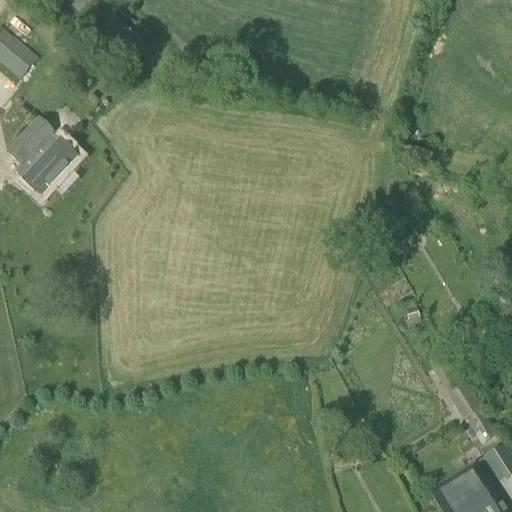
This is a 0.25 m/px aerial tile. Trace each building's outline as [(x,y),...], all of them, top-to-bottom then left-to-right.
[(137,64),(149,49),(113,18),(100,32),(137,64)] [(0,64),(20,82),(38,61),(2,30),(0,31),(0,64)] [(42,201),(79,160),(52,136),(54,135),(38,120),(6,156),(19,168),(13,175),(42,201)] [(433,157),(400,150),(396,167),(412,176),(428,179),(433,157)] [(499,439),(451,360),(432,372),(463,424),(466,422),(482,449),(499,439)] [(511,460),(500,441),(490,447),(494,453),(483,461),(511,505),(511,460)] [(361,468),(376,463),(372,452),(357,457),(361,468)] [(504,511),(477,466),(428,494),(438,511),(504,511)]
